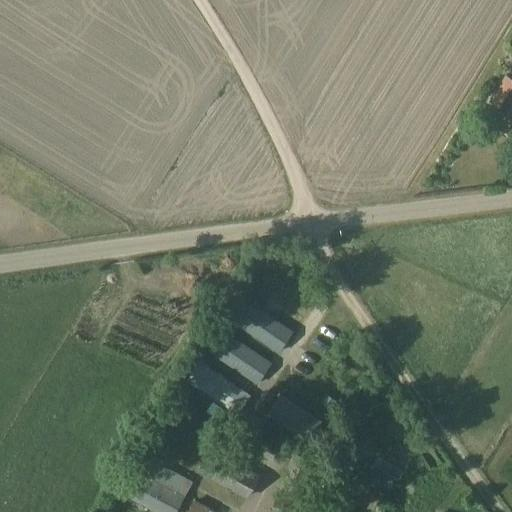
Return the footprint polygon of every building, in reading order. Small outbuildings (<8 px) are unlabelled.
[(511,79),(505,76),(490,101),(500,107),(490,124),(511,137),(511,79)] [(292,331),(241,298),(226,320),(242,330),(278,353),(292,331)] [(206,351),(257,384),(271,363),(220,329),(206,351)] [(250,395),(199,361),(185,381),(236,415),(250,395)] [(326,393),(319,402),(331,411),(338,402),(326,393)] [(321,421),(279,394),(265,416),(307,443),(321,421)] [(282,481),(294,486),(302,490),(313,461),(292,454),(282,481)] [(223,455),(211,474),(209,478),(246,498),(259,476),(223,455)] [(150,508),(170,471),(148,460),(135,484),(129,496),(128,497),(150,508)] [(170,471),(150,508),(157,511),(175,511),(191,482),(170,471)] [(127,479),(121,491),(129,496),(135,484),(127,479)] [(322,511),(324,509),(277,492),(268,511),(322,511)] [(341,493),(335,505),(348,511),(351,511),(358,501),(341,493)] [(194,500),(187,511),(206,511),(209,508),(194,500)]
